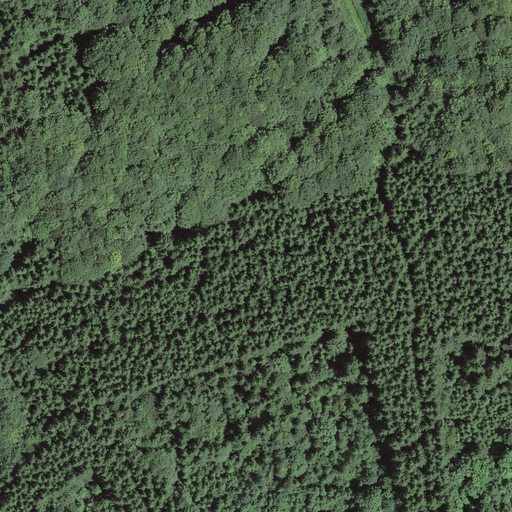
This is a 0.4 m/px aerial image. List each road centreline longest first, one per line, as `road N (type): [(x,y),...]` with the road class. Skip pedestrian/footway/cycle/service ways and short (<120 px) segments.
road 1 (track): [(227,0),(204,16),(80,28),(0,77)]
road 2 (track): [(349,0),(388,95),(393,125),(383,198)]
